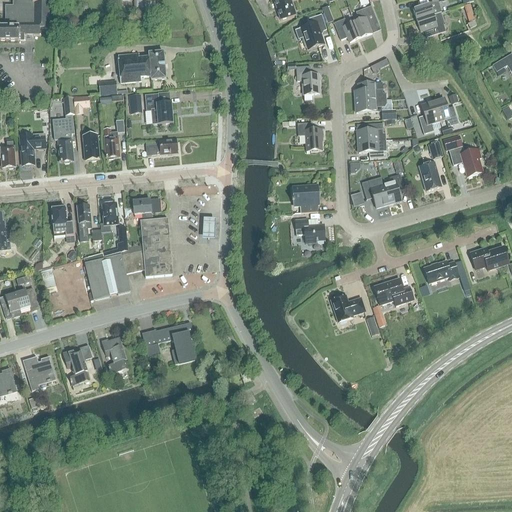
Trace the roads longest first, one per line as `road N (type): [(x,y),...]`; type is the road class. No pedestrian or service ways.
road 1 (residential): [(372,230),(352,231),(342,217),(333,74),(389,45),(385,0)]
road 2 (residential): [(0,350),(223,290)]
road 3 (residential): [(223,173),(0,195)]
road 4 (primary): [(358,466),(431,374),(511,324)]
road 5 (tertiary): [(223,173),(232,96),(206,0)]
road 6 (tertiary): [(299,424),(223,290)]
road 7 (residential): [(372,230),(511,189)]
